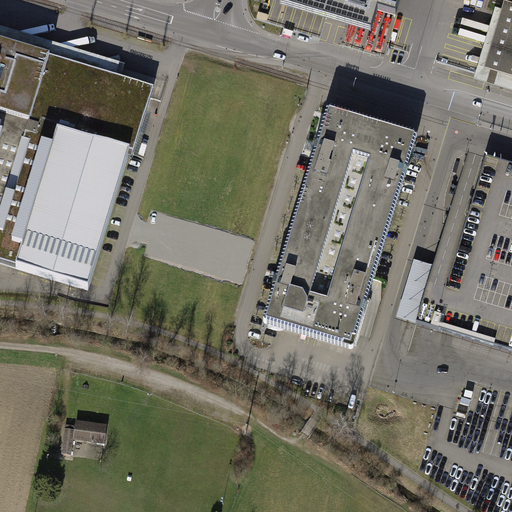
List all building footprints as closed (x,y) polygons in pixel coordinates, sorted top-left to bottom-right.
[(279,0),(278,6),(373,36),(380,13),(395,18),(399,0),(279,0)] [(511,0),(505,0),(482,78),(511,87),(511,0)] [(160,78),(0,29),(0,257),(3,258),(1,263),(95,291),(160,78)] [(416,137),(329,110),(263,320),(351,347),(416,137)] [(422,305),(416,325),(511,353),(511,165),(502,163),(498,162),(487,158),(476,155),(468,152),(433,267),(422,305)] [(406,321),(416,325),(422,305),(433,267),(423,263),(413,260),(395,318),(406,321)] [(74,442),(105,447),(108,429),(77,424),(76,433),(74,442)] [(72,457),(74,442),(76,433),(66,431),(62,456),(72,457)]
